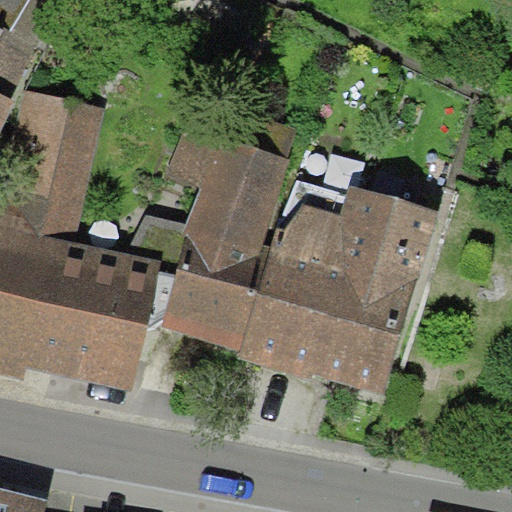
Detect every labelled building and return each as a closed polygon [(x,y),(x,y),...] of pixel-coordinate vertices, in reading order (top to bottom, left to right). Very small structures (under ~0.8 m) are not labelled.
[(0,34),(0,116),(58,0),(25,0),(2,36),(0,34)] [(21,93),(17,92),(0,160),(0,379),(17,384),(20,372),(124,398),(158,265),(71,243),(103,113),(21,93)] [(153,334),(232,359),(265,249),(302,132),(238,112),(226,150),(177,135),(163,180),(198,190),(153,334)] [(294,213),(265,249),(232,359),(230,366),(385,411),(442,218),(344,190),(334,224),(294,213)] [(0,511),(54,511),(55,508),(0,493),(0,511)]
